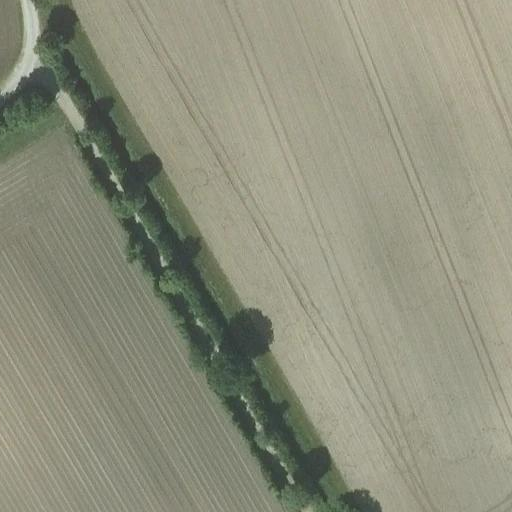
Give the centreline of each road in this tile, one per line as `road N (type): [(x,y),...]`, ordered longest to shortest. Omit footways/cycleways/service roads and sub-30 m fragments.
road 1 (track): [(310,511),(43,74)]
road 2 (unclassified): [(28,0),(43,74),(0,100)]
